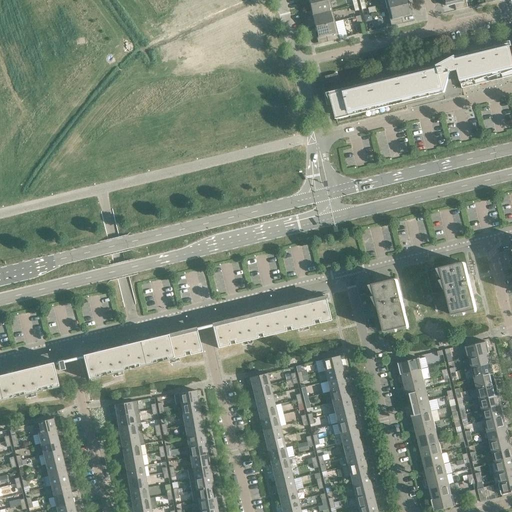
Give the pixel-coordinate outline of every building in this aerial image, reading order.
[(332,11),(329,0),(326,0),(310,4),(312,15),(332,11)] [(406,4),(405,0),(384,0),(387,9),(406,4)] [(468,7),(465,0),(445,0),(447,6),(455,4),(456,10),(468,7)] [(409,16),(406,4),(387,9),(391,26),(403,23),(401,18),(409,16)] [(335,22),(332,11),(312,15),(315,26),(335,22)] [(339,39),(335,22),(315,26),(318,38),(326,36),(327,42),(339,39)] [(362,25),(355,27),(357,34),(364,32),(362,25)] [(500,43),(501,45),(454,56),(437,65),(437,66),(435,66),(329,92),(324,93),(327,104),(332,102),(336,118),(444,92),(447,82),(450,72),(458,70),(462,88),(511,75),(511,55),(510,46),(511,45),(510,40),(500,43)] [(338,73),(325,76),(327,83),(339,80),(338,73)] [(463,262),(462,262),(441,267),(441,268),(439,268),(441,268),(444,279),(442,280),(444,280),(452,315),(464,312),(465,314),(465,312),(476,309),(476,311),(477,311),(476,309),(465,264),(465,263),(464,263),(464,262),(463,262)] [(395,279),(394,279),(373,284),(371,285),(373,285),(376,296),(374,296),(374,297),(376,296),(385,332),(396,329),(397,330),(397,329),(408,326),(409,328),(408,326),(409,326),(398,281),(398,280),(397,280),(397,279),(396,279),(395,279)] [(327,294),(325,294),(323,295),(321,296),(319,297),(211,324),(217,348),(331,320),(327,306),(327,294)] [(202,352),(196,327),(82,355),(88,380),(202,352)] [(490,353),(487,341),(465,347),(468,358),(469,358),(469,357),(488,353),(489,353),(490,353)] [(491,363),(489,353),(488,353),(469,357),(469,358),(472,368),(491,363)] [(342,367),(339,356),(322,360),(324,371),(342,367)] [(422,369),(420,358),(398,363),(401,375),(402,374),(421,369),(421,370),(422,369)] [(65,369),(63,360),(57,361),(59,371),(65,369)] [(0,401),(58,387),(52,362),(0,375),(0,401)] [(493,373),(491,363),(472,368),(474,378),(494,373),(493,373)] [(344,377),(342,367),(324,371),(327,381),(344,377)] [(424,380),(421,370),(421,369),(402,374),(404,384),(424,380)] [(269,384),(267,373),(249,378),(252,389),(269,384)] [(494,374),(494,373),(474,378),(477,389),(496,384),(494,374)] [(347,388),(344,377),(327,381),(329,392),(347,388)] [(426,390),(424,380),(404,384),(407,394),(406,394),(406,395),(426,390)] [(272,395),(269,384),(252,389),(255,399),(272,395)] [(499,394),(496,384),(477,389),(479,399),(499,394)] [(349,398),(347,388),(329,392),(332,402),(349,398)] [(198,401),(196,390),(174,394),(176,405),(181,405),(198,401)] [(429,401),(426,390),(406,395),(406,396),(407,395),(409,405),(429,401)] [(499,395),(499,394),(479,399),(482,410),(501,405),(499,395)] [(275,405),(272,395),(255,399),(257,410),(275,405)] [(352,409),(349,398),(332,402),(335,413),(352,409)] [(138,412),(137,401),(114,405),(116,416),(138,412)] [(200,412),(198,401),(181,405),(183,415),(200,412)] [(431,411),(429,401),(409,405),(412,415),(411,415),(411,416),(431,411)] [(277,416),(275,405),(257,410),(260,420),(277,416)] [(504,416),(501,405),(482,410),(485,420),(504,416)] [(354,419),(352,409),(335,413),(337,423),(354,419)] [(434,422),(431,411),(411,416),(411,417),(412,416),(415,426),(434,422)] [(140,423),(138,412),(116,416),(118,427),(140,423)] [(202,423),(200,412),(183,415),(184,426),(202,423)] [(280,426),(277,416),(260,420),(262,430),(280,426)] [(506,426),(504,416),(485,420),(487,431),(506,426)] [(55,429),(53,419),(36,423),(38,434),(55,429)] [(357,430),(354,419),(337,423),(340,434),(357,430)] [(437,432),(434,422),(415,426),(417,437),(437,432)] [(142,433),(140,423),(118,427),(120,437),(142,433)] [(204,433),(202,423),(184,426),(186,436),(204,433)] [(282,437),(280,426),(262,430),(265,441),(282,437)] [(509,437),(506,426),(487,431),(490,442),(509,437)] [(58,440),(55,429),(38,434),(41,444),(58,440)] [(360,440),(357,430),(340,434),(342,444),(360,440)] [(439,443),(437,432),(417,437),(420,448),(439,443)] [(144,444),(142,433),(120,437),(122,448),(139,445),(144,444)] [(206,444),(204,433),(186,436),(188,447),(206,444)] [(285,447),(282,437),(265,441),(268,451),(285,447)] [(511,447),(509,437),(490,442),(492,452),(511,447)] [(61,450),(58,440),(41,444),(43,455),(61,450)] [(362,451),(360,440),(342,444),(345,455),(362,451)] [(442,453),(439,443),(420,448),(422,458),(442,453)] [(208,455),(206,444),(188,447),(190,458),(208,455)] [(141,455),(139,445),(122,448),(124,458),(141,455)] [(287,458),(285,447),(268,451),(270,462),(287,458)] [(511,458),(511,448),(511,447),(492,452),(495,463),(511,458)] [(63,461),(61,450),(43,455),(46,465),(63,461)] [(365,461),(362,451),(345,455),(348,466),(365,461)] [(444,464),(442,453),(422,458),(425,469),(444,464)] [(143,466),(141,455),(124,458),(126,469),(143,466)] [(209,465),(208,455),(190,458),(192,468),(209,465)] [(290,468),(287,458),(270,462),(273,473),(290,468)] [(511,469),(511,458),(495,463),(497,473),(511,469)] [(66,471),(63,461),(46,465),(41,466),(44,477),(48,476),(66,471)] [(367,472),(365,461),(348,466),(350,476),(367,472)] [(447,474),(444,464),(425,469),(427,479),(447,474)] [(211,476),(209,465),(192,468),(187,469),(189,480),(211,476)] [(145,477),(143,466),(126,469),(128,480),(145,477)] [(293,479),(290,468),(273,473),(275,483),(293,479)] [(511,469),(497,473),(500,483),(500,484),(511,480),(511,469)] [(68,482),(66,471),(48,476),(51,486),(68,482)] [(370,482),(367,472),(350,476),(353,487),(370,482)] [(449,485),(447,474),(427,479),(430,490),(449,485)] [(213,487),(211,476),(189,480),(191,491),(213,487)] [(147,487),(145,477),(128,480),(130,490),(147,487)] [(295,489),(293,479),(275,483),(278,494),(295,489)] [(511,492),(511,480),(500,484),(500,483),(499,483),(501,495),(511,492)] [(71,492),(68,482),(51,486),(54,497),(71,492)] [(373,493),(370,482),(353,487),(355,497),(373,493)] [(452,495),(449,485),(430,490),(432,499),(433,500),(452,495)] [(149,498),(147,487),(130,490),(132,501),(149,498)] [(215,497),(213,487),(191,491),(193,501),(198,500),(215,497)] [(487,501),(484,488),(477,489),(481,502),(487,501)] [(298,500),(295,489),(278,494),(281,504),(298,500)] [(478,503),(474,490),(468,491),(471,504),(478,503)] [(73,503),(71,492),(54,497),(56,507),(73,503)] [(375,503),(373,493),(355,497),(358,508),(375,503)] [(456,506),(453,494),(452,495),(433,500),(432,499),(431,500),(434,511),(456,506)] [(157,508),(155,497),(149,498),(132,501),(133,511),(151,509),(157,508)] [(217,508),(215,497),(198,500),(200,511),(217,508)] [(293,511),(300,510),(298,500),(281,504),(282,511),(293,511)] [(75,511),(73,503),(56,507),(57,511),(75,511)] [(377,511),(375,503),(358,508),(358,511),(377,511)]
